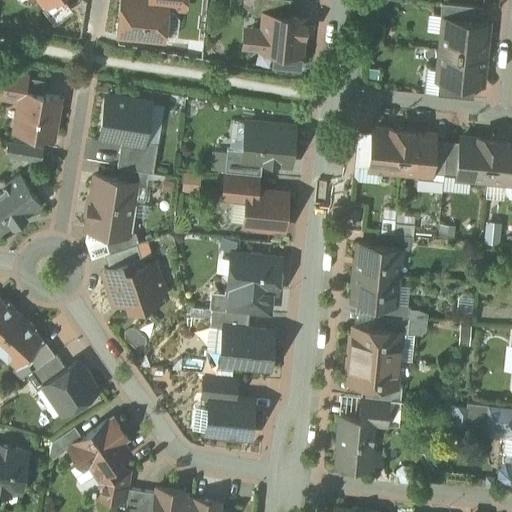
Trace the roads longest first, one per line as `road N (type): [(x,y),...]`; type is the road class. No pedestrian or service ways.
road 1 (residential): [(290,483),(332,95)]
road 2 (residential): [(52,270),(183,455),(290,483)]
road 3 (residential): [(290,483),(511,509)]
road 4 (residential): [(52,270),(84,75)]
road 5 (residential): [(332,95),(501,115)]
